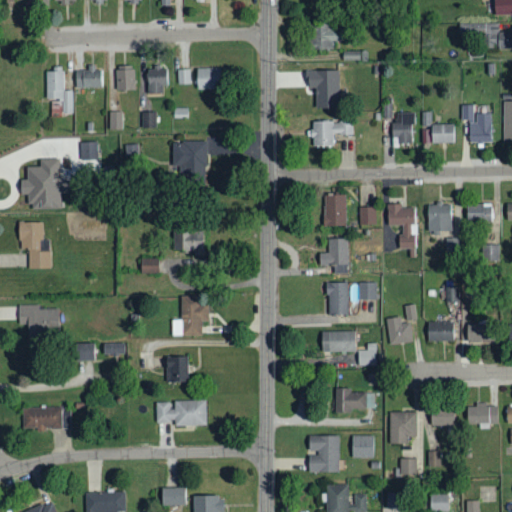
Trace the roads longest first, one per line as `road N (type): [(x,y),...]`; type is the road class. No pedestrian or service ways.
road 1 (tertiary): [(266,511),(269,0)]
road 2 (residential): [(0,473),(94,454),(267,450)]
road 3 (residential): [(511,170),(269,176)]
road 4 (residential): [(269,34),(48,40)]
